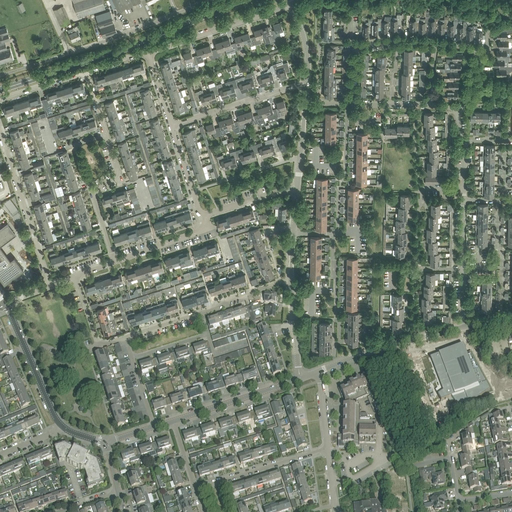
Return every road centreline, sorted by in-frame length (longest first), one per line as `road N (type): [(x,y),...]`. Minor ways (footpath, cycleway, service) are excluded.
road 1 (tertiary): [(0,90),(243,0)]
road 2 (unclassified): [(207,0),(0,75)]
road 3 (residential): [(0,132),(50,285)]
road 4 (residential): [(148,51),(292,5)]
road 5 (residential): [(318,371),(462,326)]
road 6 (residential): [(171,125),(307,83)]
road 7 (residential): [(195,489),(328,448)]
road 8 (residential): [(352,104),(357,46),(406,38),(436,43)]
road 9 (residential): [(64,427),(6,304)]
road 10 (residential): [(173,420),(299,378)]
road 11 (residential): [(330,465),(379,454),(412,465),(450,457)]
